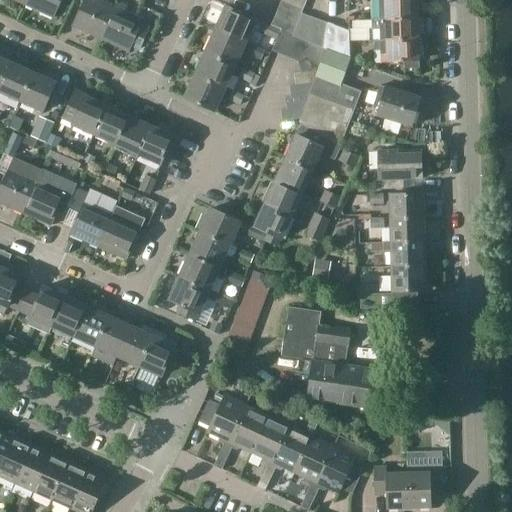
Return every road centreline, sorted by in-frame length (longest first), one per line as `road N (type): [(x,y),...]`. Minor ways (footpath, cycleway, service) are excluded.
road 1 (unclassified): [(475,511),(465,0)]
road 2 (residential): [(0,233),(141,294),(219,128),(144,92)]
road 3 (residential): [(152,448),(0,376)]
road 4 (residential): [(144,92),(0,24)]
